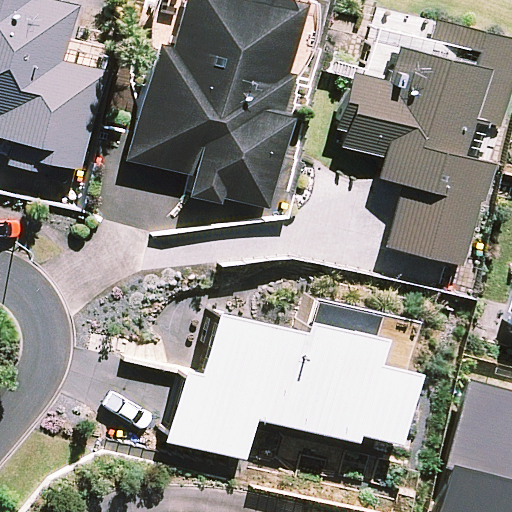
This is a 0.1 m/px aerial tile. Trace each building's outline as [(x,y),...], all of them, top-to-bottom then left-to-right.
[(0,0),(0,130),(10,133),(4,157),(73,174),(100,67),(52,55),(66,0),(0,0)] [(288,0),(178,0),(170,43),(149,38),(126,155),(191,168),(187,187),(264,202),(288,79),(274,76),(288,0)] [(511,52),(511,34),(392,5),(376,73),(351,67),(334,140),(380,151),(375,170),(400,176),(385,240),(458,257),(483,154),(464,149),(473,115),(496,121),(511,52)] [(291,339),(205,320),(192,380),(172,376),(156,450),(240,469),(249,428),(391,459),(408,378),(369,369),(374,344),(294,327),(291,339)] [(511,511),(511,385),(468,377),(439,511),(511,511)]
